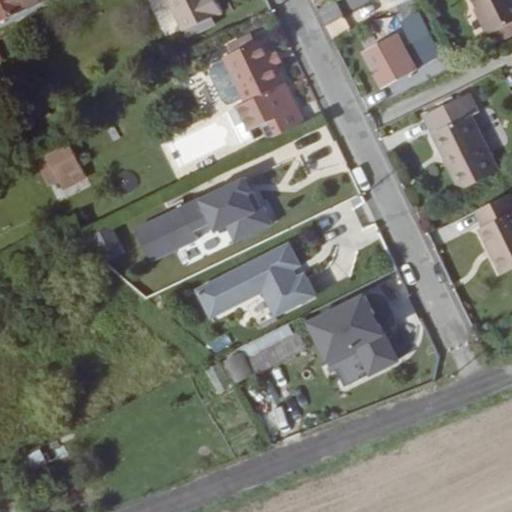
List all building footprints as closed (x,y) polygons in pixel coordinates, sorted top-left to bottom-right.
[(0,0),(0,21),(39,2),(38,0),(0,0)] [(168,0),(183,31),(222,11),(216,0),(168,0)] [(492,31),(511,21),(511,0),(476,0),(479,4),(492,31)] [(431,36),(413,1),(402,7),(399,4),(398,5),(404,18),(400,19),(426,66),(432,62),(429,57),(435,54),(426,38),(431,36)] [(492,31),(479,4),(474,7),(487,34),(492,31)] [(255,41),(250,32),(227,43),(232,52),(255,41)] [(416,69),(397,34),(364,51),(374,70),(379,67),(381,71),(376,74),(383,87),(416,69)] [(442,57),(439,51),(431,36),(426,38),(435,54),(429,57),(432,62),(442,57)] [(304,122),(264,37),(255,41),(232,52),(224,56),(226,59),(243,96),(246,102),(260,131),(265,142),(304,122)] [(243,96),(226,59),(213,65),(210,74),(223,100),(232,103),(243,96)] [(498,170),(471,115),(478,111),(469,92),(424,114),(461,189),(498,170)] [(174,168),(260,131),(246,102),(164,146),(164,147),(174,168)] [(18,128),(10,113),(0,119),(0,126),(5,135),(18,128)] [(85,178),(64,135),(59,138),(54,142),(38,151),(57,192),(85,178)] [(306,160),(307,167),(340,163),(338,142),(319,145),(320,158),(306,160)] [(237,240),(274,222),(266,205),(263,206),(254,188),(250,190),(244,177),(199,199),(199,197),(138,227),(155,260),(199,238),(195,230),(213,221),(217,229),(229,224),(237,240)] [(61,200),(89,186),(85,178),(57,192),(61,200)] [(511,268),(511,197),(510,193),(475,210),(483,226),(479,228),(501,274),(511,268)] [(113,224),(89,236),(103,264),(127,252),(113,224)] [(300,265),(289,243),(197,289),(211,316),(263,290),(275,315),(315,295),(304,273),(297,277),(293,268),(300,265)] [(374,313),(365,295),(311,321),(332,363),(360,349),(372,372),(397,359),(379,323),(374,325),(369,316),(374,313)] [(278,334),(242,351),(248,363),(253,374),(307,349),(299,332),(281,341),(278,334)] [(248,363),(242,351),(234,355),(240,368),(248,363)] [(232,387),(218,363),(205,370),(218,394),(232,387)] [(273,402),(260,409),(268,426),(282,419),(273,402)] [(51,485),(44,470),(25,479),(32,493),(51,485)]
